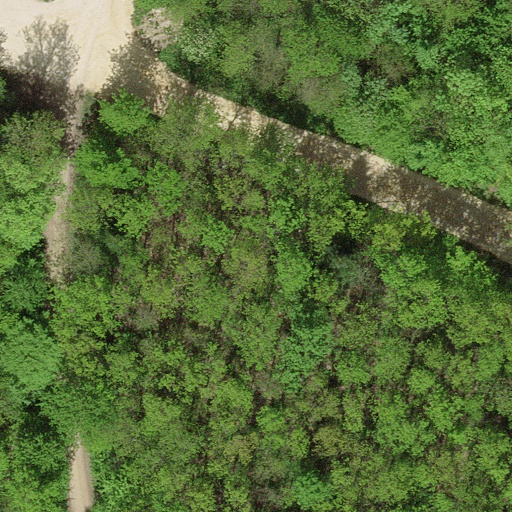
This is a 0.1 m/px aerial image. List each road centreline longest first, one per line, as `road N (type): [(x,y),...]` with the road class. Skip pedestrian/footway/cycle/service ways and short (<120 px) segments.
road 1 (track): [(511,244),(453,206),(81,55)]
road 2 (track): [(81,55),(63,313),(87,511)]
